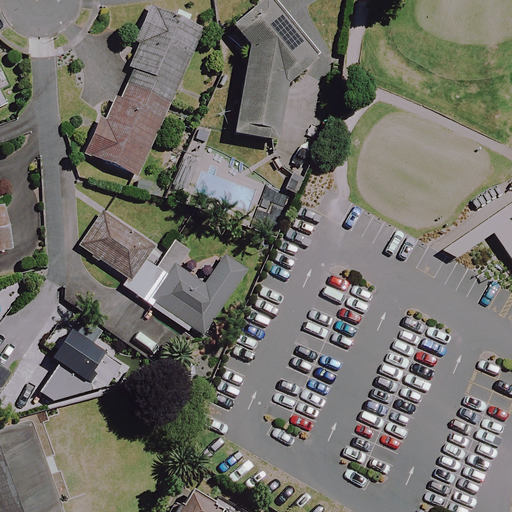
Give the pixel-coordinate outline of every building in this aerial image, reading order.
[(314,65),(264,3),(230,31),(247,52),(238,59),(246,70),(233,139),(271,146),(285,89),(314,65)] [(202,35),(152,12),(125,69),(131,71),(106,127),(100,124),(85,156),(135,179),(202,35)] [(0,255),(11,254),(3,210),(0,210),(0,255)] [(121,288),(187,334),(190,331),(204,341),(250,276),(224,258),(203,288),(189,278),(200,261),(173,243),(154,270),(143,262),(152,250),(103,216),(79,249),(126,282),(121,288)] [(122,362),(77,334),(60,361),(105,390),(122,362)] [(0,390),(8,380),(0,375),(0,390)] [(0,439),(0,511),(63,511),(33,428),(0,439)] [(221,511),(214,511),(191,497),(181,511),(177,511),(168,506),(164,511),(222,511),(221,511)]
